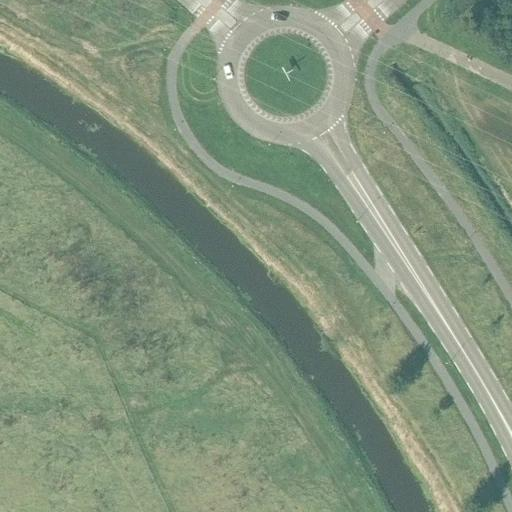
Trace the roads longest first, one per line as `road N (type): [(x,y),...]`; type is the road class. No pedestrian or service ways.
road 1 (tertiary): [(283,136),(328,160),(472,377),(511,453)]
road 2 (tertiary): [(511,418),(345,147),(339,101)]
